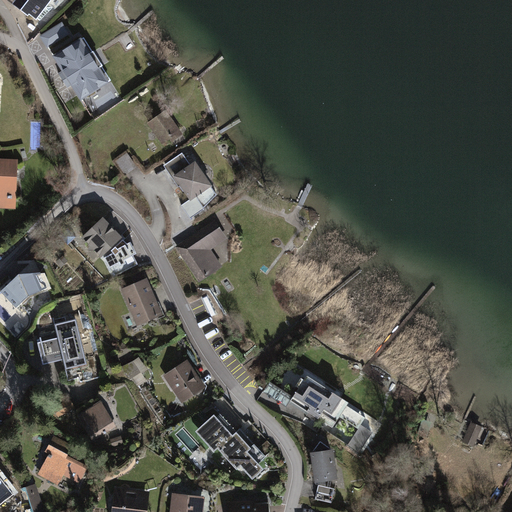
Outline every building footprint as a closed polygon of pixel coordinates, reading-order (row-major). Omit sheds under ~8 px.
[(6,0),(28,16),(29,15),(37,21),(46,9),(52,8),(57,12),(66,0),(6,0)] [(62,23),(39,37),(47,49),(69,35),(62,23)] [(52,57),(81,102),(109,84),(81,39),(52,57)] [(147,124),(162,145),(170,140),(172,142),(183,134),(166,110),(147,124)] [(114,161),(124,176),(137,168),(127,153),(114,161)] [(182,153),(164,166),(178,188),(180,187),(190,201),(196,198),(203,209),(217,195),(211,188),(213,187),(195,162),(190,165),(182,153)] [(0,208),(16,209),(18,160),(0,158),(0,208)] [(238,266),(259,281),(296,234),(275,218),(271,223),(251,207),(236,226),(257,242),(238,266)] [(82,238),(103,259),(124,238),(103,218),(82,238)] [(175,247),(200,283),(222,267),(211,250),(228,239),(215,220),(175,247)] [(30,299),(54,288),(46,271),(18,274),(0,290),(0,296),(15,313),(30,299)] [(147,279),(121,289),(137,327),(164,316),(147,279)] [(88,365),(76,319),(54,325),(58,338),(37,344),(43,366),(63,361),(66,371),(88,365)] [(140,358),(125,367),(136,387),(144,383),(140,376),(148,372),(140,358)] [(187,361),(163,376),(182,404),(206,388),(187,361)] [(366,415),(305,377),(291,400),(319,417),(322,412),(337,422),(341,415),(358,425),(348,442),(359,448),(371,428),(361,422),(366,415)] [(53,409),(58,418),(75,408),(70,399),(53,409)] [(102,402),(78,417),(93,443),(117,428),(102,402)] [(214,416),(195,433),(214,453),(218,450),(237,471),(241,467),(253,480),(264,470),(259,464),(266,458),(254,445),(250,448),(220,415),(217,418),(214,416)] [(482,427),(471,421),(462,442),(473,447),(482,427)] [(49,455),(38,475),(57,485),(63,474),(79,482),(87,466),(68,456),(74,445),(53,435),(44,453),(49,455)] [(310,454),(315,483),(338,480),(333,451),(332,451),(320,442),(311,453),(310,454)] [(432,495),(438,483),(415,473),(410,485),(432,495)] [(44,511),(36,484),(25,487),(33,511),(44,511)] [(331,504),(334,489),(318,486),(315,500),(331,504)] [(33,511),(25,487),(15,491),(20,504),(16,506),(18,511),(33,511)] [(149,511),(151,494),(116,491),(113,511),(149,511)] [(206,500),(170,497),(168,511),(210,511),(211,503),(205,503),(206,500)]
